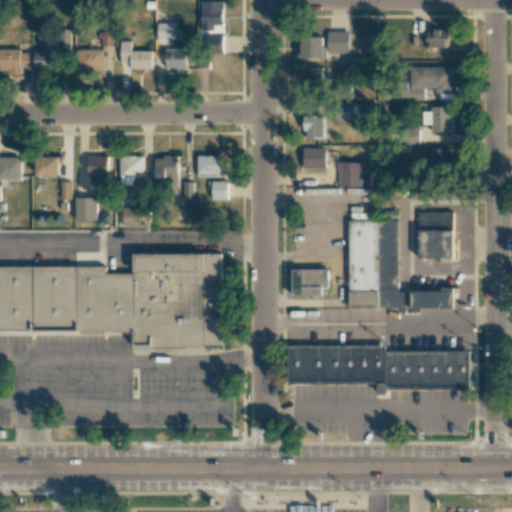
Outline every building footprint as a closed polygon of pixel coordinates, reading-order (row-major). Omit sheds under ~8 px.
[(201,31),(214,31),(214,25),(223,25),(222,1),(200,2),(201,31)] [(173,40),(173,24),(157,24),(157,40),(173,40)] [(427,47),(449,48),(449,30),(428,29),(427,47)] [(70,30),(59,30),(58,45),(70,45),(70,30)] [(297,57),(327,58),(327,53),(349,54),(349,31),(327,31),(327,37),(298,36),(297,57)] [(101,46),(113,46),(113,33),(101,33),(101,46)] [(222,34),(205,34),(206,51),(223,50),(222,34)] [(151,69),(152,51),(131,51),(131,41),(120,41),(120,63),(130,63),(130,69),(151,69)] [(34,69),(57,69),(57,42),(44,42),(44,51),(34,51),(34,69)] [(0,69),(29,69),(29,53),(20,53),(20,49),(0,49),(0,69)] [(104,50),(78,49),(78,70),(104,71),(104,50)] [(166,50),(167,70),(186,69),(186,49),(166,50)] [(425,100),(424,88),(434,88),(434,93),(455,92),(455,80),(450,80),(450,66),(409,67),(410,83),(395,84),(395,100),(425,100)] [(322,88),(323,68),(299,67),(299,87),(322,88)] [(432,133),(450,132),(450,106),(431,107),(431,111),(422,112),(423,125),(431,125),(432,133)] [(325,117),(304,116),(303,139),(325,139),(325,117)] [(419,144),(419,129),(405,129),(405,144),(419,144)] [(326,149),(304,148),(303,168),(326,169),(326,149)] [(451,148),(423,149),(423,169),(451,168),(451,148)] [(198,176),(228,176),(228,155),(198,156),(198,176)] [(22,157),(0,156),(0,179),(21,179),(22,157)] [(59,157),(37,156),(36,175),(59,176),(59,157)] [(87,176),(107,176),(108,156),(88,156),(87,176)] [(144,177),(143,156),(120,156),(120,186),(133,185),(133,177),(144,177)] [(178,179),(179,157),(156,156),(155,178),(178,179)] [(362,162),(339,163),(339,187),(362,187),(362,162)] [(61,199),(71,199),(71,181),(60,182),(61,199)] [(210,200),(228,199),(228,181),(210,181),(210,200)] [(193,199),(193,182),(184,182),(184,199),(193,199)] [(76,221),(97,220),(96,197),(75,198),(76,221)] [(150,208),(123,208),(123,228),(150,227),(150,208)] [(349,309),(453,308),(453,288),(441,288),(441,292),(398,292),(398,210),(382,210),(382,220),(349,221),(349,309)] [(453,258),(453,212),(419,213),(419,258),(453,258)] [(0,268),(106,267),(106,273),(134,273),(134,255),(220,254),(221,349),(136,350),(135,334),(0,335),(0,268)] [(293,295),(322,295),(322,287),(328,287),(328,270),(293,270),(293,295)] [(470,351),(470,389),(388,390),(388,394),(379,394),(379,383),(288,384),(288,346),(385,346),(385,351),(470,351)]
